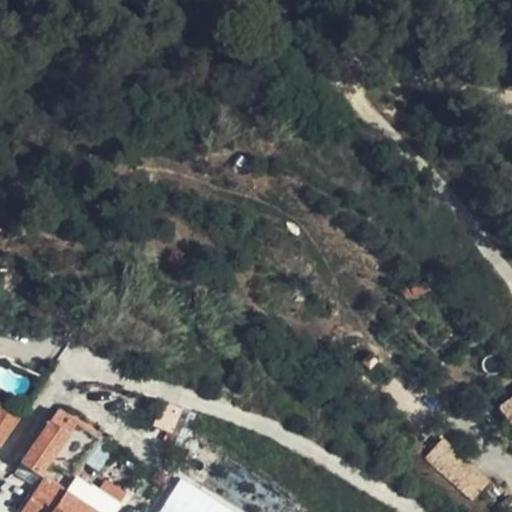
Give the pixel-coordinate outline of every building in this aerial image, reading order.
[(511,391),(500,401),(511,417),(511,391)] [(27,403),(13,395),(0,415),(0,434),(5,438),(27,403)] [(55,410),(23,460),(66,487),(98,437),(55,410)] [(490,473),(443,433),(430,448),(477,488),(490,473)] [(95,511),(44,479),(21,511),(95,511)] [(77,479),(67,493),(95,511),(113,511),(119,505),(77,479)] [(234,511),(177,480),(159,511),(234,511)] [(17,511),(0,501),(0,511),(17,511)]
